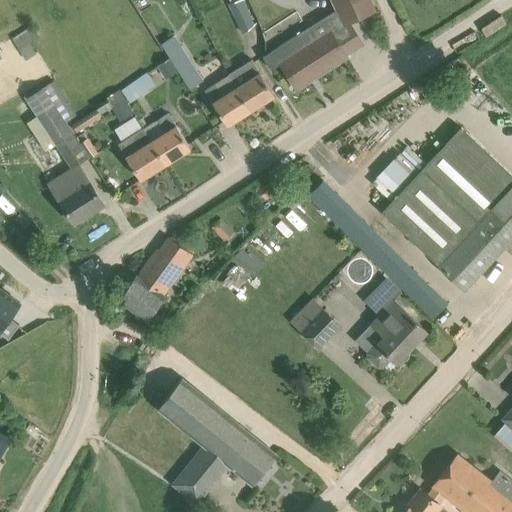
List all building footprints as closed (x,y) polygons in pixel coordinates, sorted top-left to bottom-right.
[(228,0),(227,1),(242,34),(255,28),(242,0),(228,0)] [(333,0),(337,9),(342,20),(361,11),(362,15),(375,9),(370,0),(333,0)] [(296,35),(263,56),(272,69),(281,63),(297,87),(347,55),(347,54),(364,43),(351,23),(362,15),(361,11),(342,20),(337,9),(296,35)] [(33,26),(24,32),(31,43),(40,36),(33,26)] [(179,44),(166,53),(169,58),(178,73),(183,81),(198,72),(179,44)] [(169,58),(157,66),(165,80),(178,73),(169,58)] [(229,73),(237,86),(252,109),(275,94),(252,59),(229,73)] [(136,81),(121,91),(128,103),(147,89),(140,78),(136,81)] [(63,153),(80,142),(75,134),(70,126),(67,122),(78,115),(56,81),(28,100),(38,114),(57,143),(63,153)] [(252,109),(237,86),(224,95),(216,82),(206,89),(217,107),(228,124),(252,109)] [(128,103),(121,91),(109,99),(122,120),(135,114),(128,103)] [(107,101),(70,126),(75,134),(114,110),(107,101)] [(166,131),(152,140),(166,163),(191,148),(181,131),(176,125),(168,113),(158,119),(166,131)] [(382,211),(466,289),(506,246),(511,251),(511,173),(462,126),(382,211)] [(166,163),(152,140),(144,128),(120,143),(131,162),(141,179),(166,163)] [(88,136),(80,142),(90,158),(99,152),(88,136)] [(77,166),(73,169),(50,183),(75,221),(104,203),(89,180),(88,182),(77,166)] [(257,188),(266,199),(281,187),(272,176),(257,188)] [(321,178),(306,194),(399,285),(403,289),(436,321),(451,305),(321,178)] [(294,180),(287,187),(295,195),(302,188),(294,180)] [(213,229),(225,242),(235,233),(223,220),(213,229)] [(182,266),(192,253),(170,237),(160,250),(158,249),(151,259),(152,259),(140,276),(137,274),(119,299),(148,320),(160,304),(166,295),(163,293),(183,267),(182,266)] [(241,248),(232,258),(240,266),(239,267),(252,280),(264,269),(251,256),(250,256),(241,248)] [(2,288),(0,290),(0,331),(2,333),(9,338),(20,323),(11,317),(21,302),(2,288)] [(290,319),(319,350),(343,324),(314,297),(290,319)] [(368,352),(369,356),(379,366),(383,366),(392,356),(398,361),(427,330),(394,299),(372,322),(385,335),(368,352)] [(176,483),(199,502),(229,464),(252,483),(277,453),(181,376),(158,405),(206,444),(176,483)] [(0,455),(11,437),(0,430),(0,455)] [(422,489),(403,511),(433,511),(441,503),(439,502),(445,494),(467,511),(469,511),(472,509),(475,511),(511,511),(511,479),(500,470),(492,480),(458,453),(433,484),(434,486),(428,494),(422,489)]
